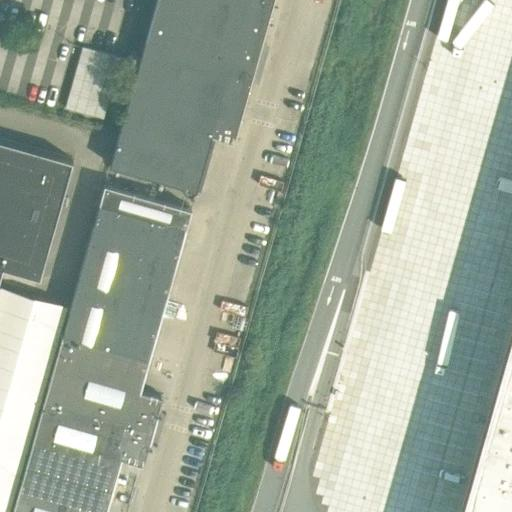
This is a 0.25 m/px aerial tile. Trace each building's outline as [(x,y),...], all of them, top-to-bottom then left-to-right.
[(211,133),(233,139),(272,0),(155,0),(155,4),(109,164),(196,188),(211,133)] [(451,2),(445,23),(468,29),(474,8),(451,2)] [(430,80),(455,85),(463,43),(439,38),(430,80)] [(0,275),(3,266),(40,276),(73,158),(0,137),(0,275)] [(104,183),(11,511),(104,511),(121,455),(143,461),(161,395),(139,388),(190,207),(104,183)] [(363,300),(328,474),(353,479),(388,304),(363,300)] [(511,511),(511,334),(462,511),(511,511)]
